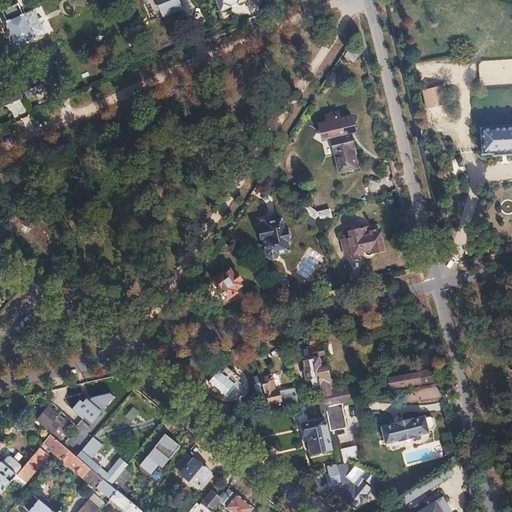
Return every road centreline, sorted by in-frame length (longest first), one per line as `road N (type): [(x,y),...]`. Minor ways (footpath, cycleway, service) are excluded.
road 1 (residential): [(121,356),(358,0)]
road 2 (residential): [(0,147),(340,0)]
road 3 (residential): [(435,284),(121,356)]
road 4 (residential): [(435,284),(367,0)]
road 5 (residential): [(308,511),(121,356)]
road 6 (residential): [(491,511),(435,284)]
road 7 (residential): [(0,383),(121,356)]
